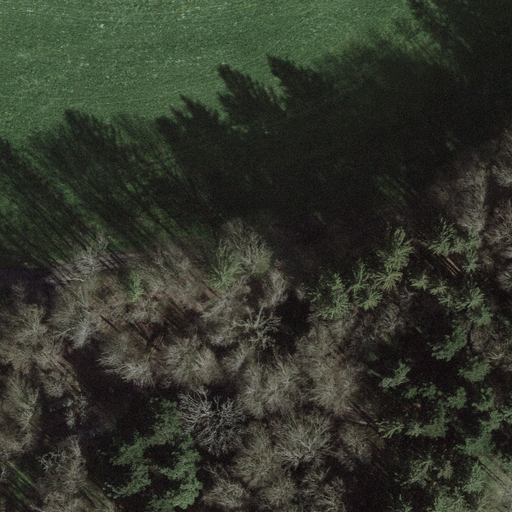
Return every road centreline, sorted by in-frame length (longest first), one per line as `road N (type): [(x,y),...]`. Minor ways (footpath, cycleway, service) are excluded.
road 1 (track): [(0,272),(48,280),(83,328),(155,372),(242,404),(511,439)]
road 2 (track): [(0,329),(48,280),(383,211),(511,144)]
